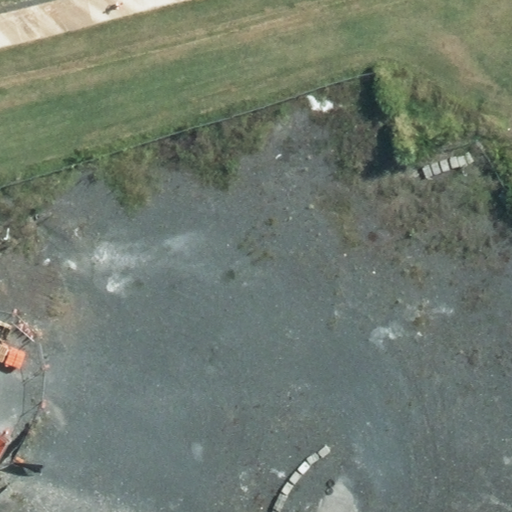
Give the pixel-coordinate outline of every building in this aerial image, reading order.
[(297,348),(265,446),(310,460),(376,253),(288,225),(253,334),(297,348)] [(402,480),(478,254),(399,227),(322,453),(402,480)] [(186,359),(159,448),(203,462),(267,265),(176,235),(141,345),(186,359)] [(0,463),(0,484),(89,511),(157,287),(63,258),(0,463)] [(499,511),(511,477),(511,325),(471,312),(401,511),(499,511)] [(0,439),(33,344),(0,332),(0,439)]
